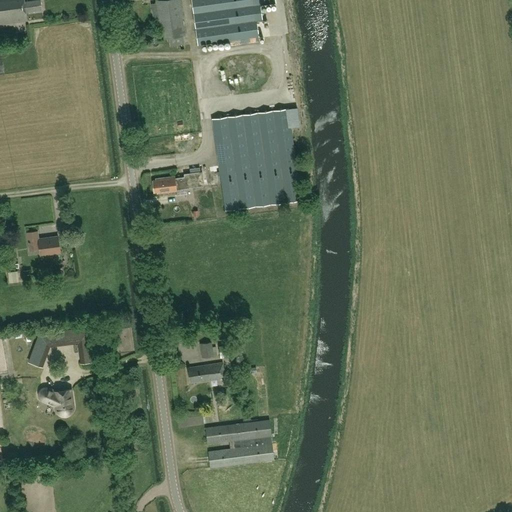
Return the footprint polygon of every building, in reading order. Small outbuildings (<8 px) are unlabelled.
[(0,0),(0,24),(28,21),(27,13),(42,11),(40,0),(0,0)] [(156,2),(158,15),(162,38),(169,37),(183,35),(184,35),(179,0),(157,0),(156,0),(156,2)] [(191,0),(198,45),(259,36),(257,21),(263,20),(261,5),(275,3),(274,0),(191,0)] [(184,43),(183,35),(169,37),(170,46),(184,43)] [(301,199),(296,158),(291,126),(299,125),(297,106),(212,119),(219,169),(225,210),(301,199)] [(177,191),(177,190),(208,185),(206,171),(183,174),(184,176),(175,178),(175,176),(155,178),(155,180),(152,181),(154,192),(157,192),(157,194),(177,191)] [(38,231),(27,232),(29,250),(40,249),(40,255),(60,252),(58,236),(39,239),(38,231)] [(223,335),(230,335),(228,325),(213,326),(213,336),(223,335)] [(46,344),(82,339),(84,362),(82,362),(82,363),(94,362),(90,328),(45,335),(46,344)] [(200,343),(201,358),(214,356),(212,342),(200,343)] [(232,354),(230,344),(224,345),(219,346),(220,355),(232,354)] [(188,367),(190,382),(225,377),(223,362),(188,367)] [(71,412),(72,411),(72,410),(72,408),(72,407),(70,390),(54,392),(46,389),(42,400),(56,406),(56,409),(57,410),(58,412),(58,413),(59,414),(61,415),(62,415),(63,415),(65,415),(66,415),(67,415),(69,414),(71,412)] [(269,420),(205,428),(207,444),(229,441),(230,449),(209,452),(211,467),(274,459),(269,420)]
